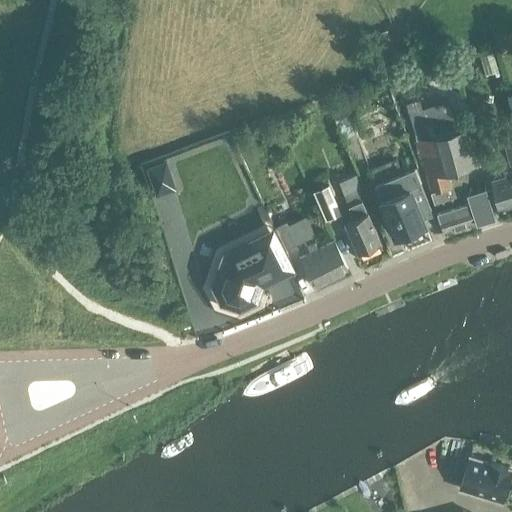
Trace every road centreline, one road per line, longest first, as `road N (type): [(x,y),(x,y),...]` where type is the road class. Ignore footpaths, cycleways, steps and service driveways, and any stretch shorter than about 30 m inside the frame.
road 1 (residential): [(176,365),(251,343),(511,233)]
road 2 (residential): [(176,365),(18,367),(11,377),(21,417),(41,426)]
road 3 (residential): [(41,426),(176,365)]
